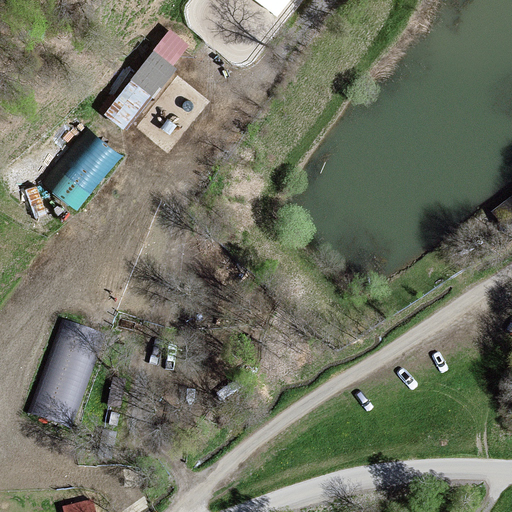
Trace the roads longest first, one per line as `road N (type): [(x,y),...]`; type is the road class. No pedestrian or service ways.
road 1 (track): [(186,511),(287,412),(511,264)]
road 2 (tertiary): [(249,511),(384,473),(511,468)]
